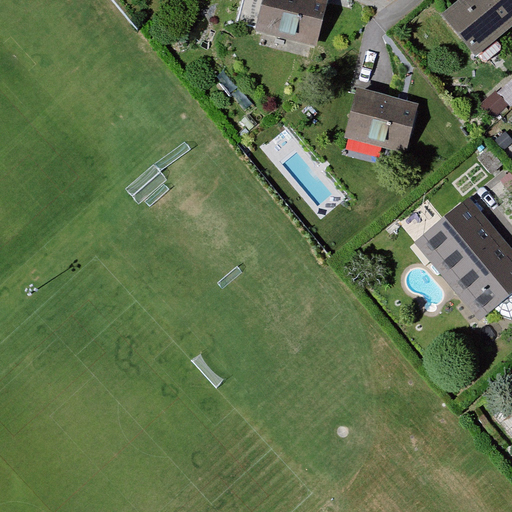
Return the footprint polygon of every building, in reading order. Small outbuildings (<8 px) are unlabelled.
[(306,0),(263,0),(253,37),(315,54),(326,5),(306,0)] [(511,0),(470,0),(438,28),(473,68),(511,36),(511,0)] [(507,103),(511,100),(511,83),(500,89),(507,103)] [(416,110),(354,95),(342,143),(403,159),(416,110)] [(397,221),(415,241),(442,216),(424,196),(397,221)] [(511,260),(481,225),(434,265),(483,321),(511,295),(511,260)]
